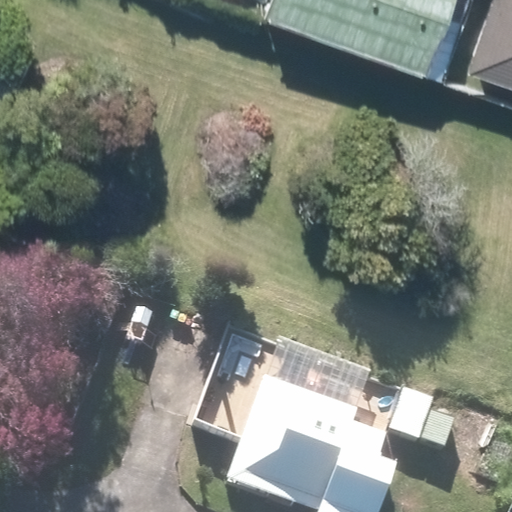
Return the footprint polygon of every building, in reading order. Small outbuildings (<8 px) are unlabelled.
[(431,0),(247,0),(245,9),(406,69),(431,0)] [(511,0),(470,0),(448,65),(511,86),(511,0)] [(0,110),(6,112),(37,28),(0,14),(0,110)] [(77,168),(62,208),(149,241),(164,200),(77,168)] [(353,424),(369,382),(279,348),(231,475),(326,511),(325,511),(400,511),(417,468),(386,456),(392,439),(353,424)] [(435,412),(441,395),(408,384),(391,432),(450,452),(461,421),(435,412)]
